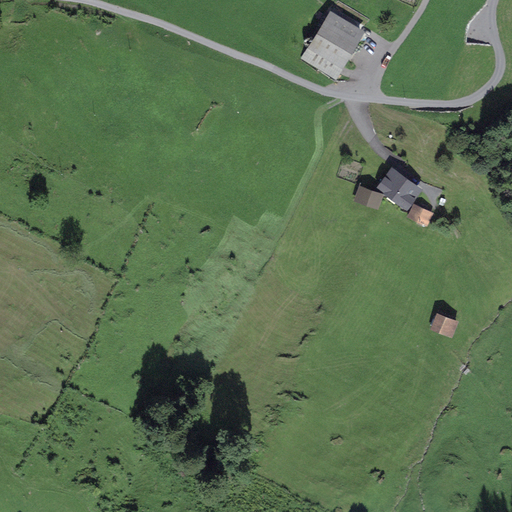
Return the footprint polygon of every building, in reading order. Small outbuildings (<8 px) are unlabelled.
[(369,19),(338,0),(331,12),(303,57),(335,76),(363,29),(369,19)] [(257,100),(267,90),(256,79),(246,89),(257,100)] [(406,205),(418,189),(392,170),(382,184),(380,183),(373,192),(381,195),(384,190),(406,205)] [(357,199),(377,206),(381,195),(373,192),(361,188),(357,199)] [(425,223),(429,214),(414,208),(410,216),(425,223)] [(433,327),(452,334),(456,323),(438,316),(433,327)]
